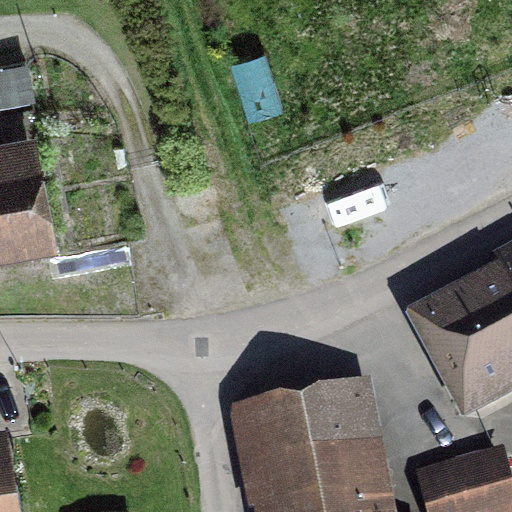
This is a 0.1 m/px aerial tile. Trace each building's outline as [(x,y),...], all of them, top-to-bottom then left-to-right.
[(25,58),(0,62),(0,102),(32,97),(25,58)] [(0,237),(39,230),(25,151),(0,155),(0,237)] [(511,277),(425,320),(465,400),(511,377),(511,277)] [(261,413),(278,511),(367,511),(353,429),(376,425),(371,394),(261,413)] [(508,511),(497,466),(422,485),(428,511),(508,511)]
